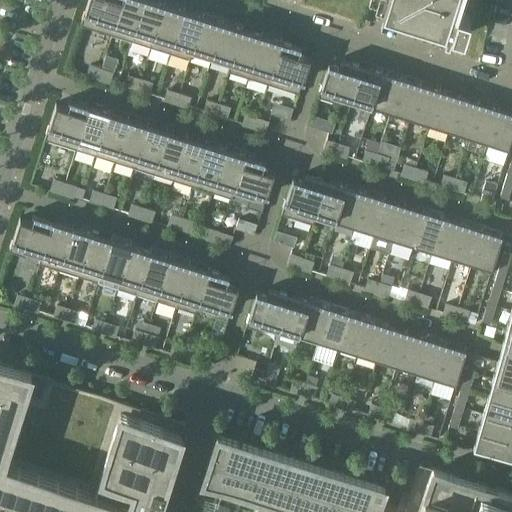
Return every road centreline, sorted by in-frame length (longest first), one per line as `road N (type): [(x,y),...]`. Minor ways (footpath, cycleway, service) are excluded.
road 1 (residential): [(210,0),(511,95)]
road 2 (residential): [(214,390),(489,474)]
road 3 (residential): [(36,76),(289,154)]
road 4 (residential): [(0,191),(252,270)]
road 5 (residential): [(252,270),(500,349)]
road 6 (residential): [(289,154),(511,225)]
road 7 (residential): [(214,390),(0,322)]
road 8 (residential): [(176,511),(214,390)]
road 9 (residential): [(214,390),(252,270)]
road 10 (residential): [(252,270),(289,154)]
road 11 (residential): [(0,191),(36,76)]
